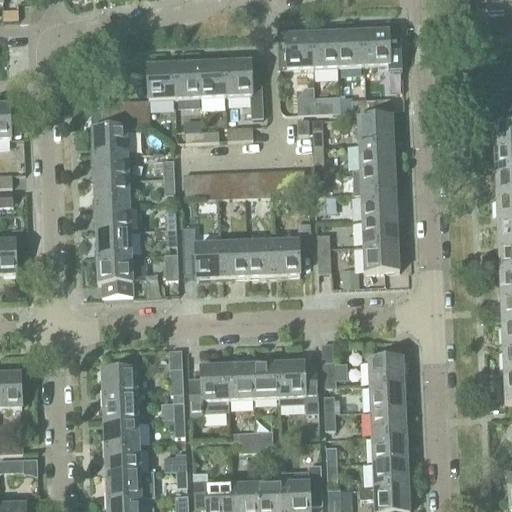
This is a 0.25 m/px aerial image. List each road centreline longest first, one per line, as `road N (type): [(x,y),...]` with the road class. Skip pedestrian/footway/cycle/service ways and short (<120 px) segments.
road 1 (residential): [(55,331),(430,321)]
road 2 (residential): [(430,321),(416,0)]
road 3 (residential): [(55,331),(45,88)]
road 4 (residential): [(438,511),(430,321)]
road 5 (residential): [(55,331),(65,511)]
road 6 (residential): [(56,33),(233,2)]
